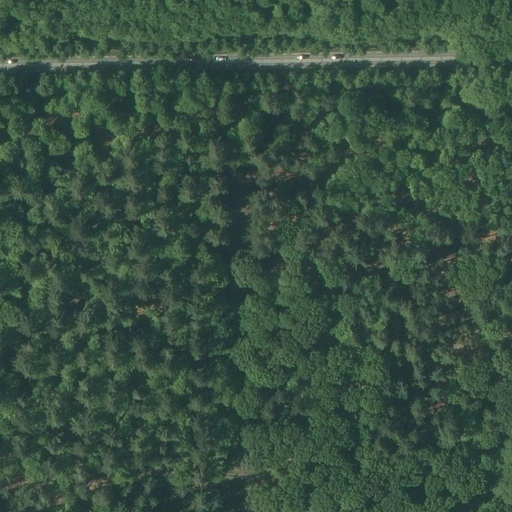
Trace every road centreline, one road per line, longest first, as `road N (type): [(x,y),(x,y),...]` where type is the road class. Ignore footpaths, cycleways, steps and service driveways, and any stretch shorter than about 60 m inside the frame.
road 1 (track): [(511,493),(0,462)]
road 2 (primary): [(0,67),(511,58)]
